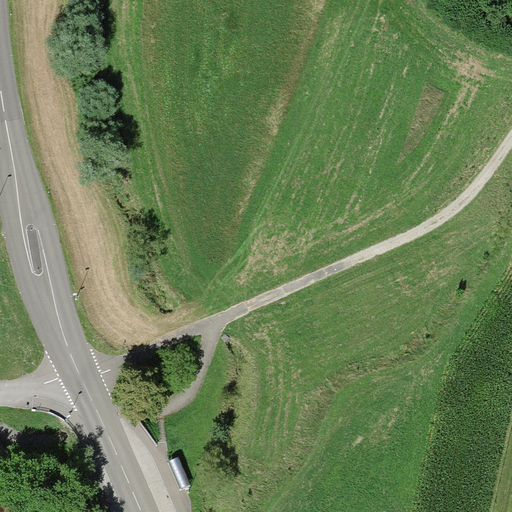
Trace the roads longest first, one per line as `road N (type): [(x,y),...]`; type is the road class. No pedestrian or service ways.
road 1 (track): [(511,134),(434,223),(82,380)]
road 2 (tertiary): [(82,380),(40,278),(0,92)]
road 3 (tertiary): [(141,511),(82,380)]
